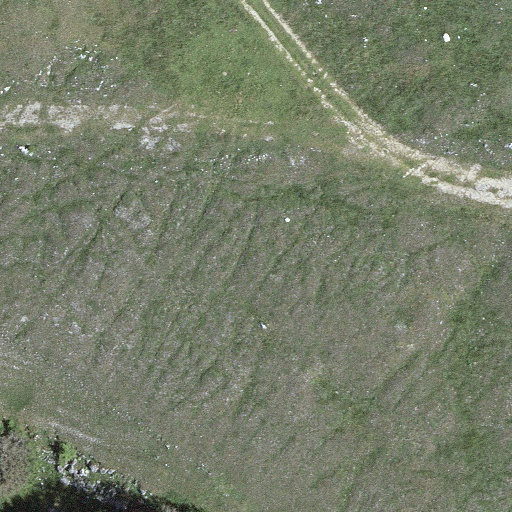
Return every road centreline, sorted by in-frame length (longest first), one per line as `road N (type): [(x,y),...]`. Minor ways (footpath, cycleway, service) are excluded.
road 1 (track): [(0,116),(396,161)]
road 2 (track): [(396,161),(248,0)]
road 3 (track): [(511,197),(396,161)]
